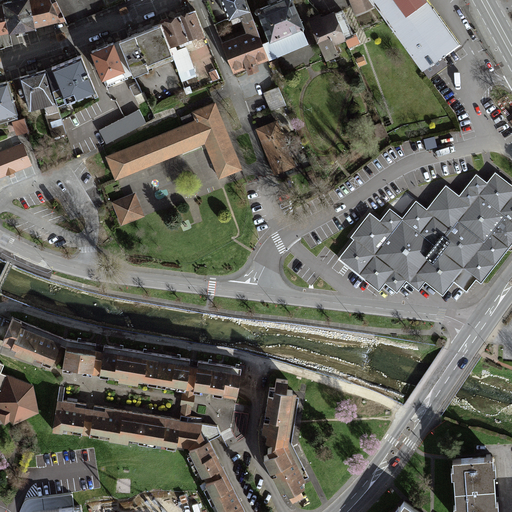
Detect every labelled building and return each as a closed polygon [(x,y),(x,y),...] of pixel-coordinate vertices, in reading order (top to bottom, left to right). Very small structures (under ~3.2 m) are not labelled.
[(7,0),(3,1),(4,4),(9,31),(34,26),(28,0),(7,0)] [(28,0),(34,26),(63,19),(55,2),(50,3),(49,0),(28,0)] [(252,16),(246,0),(221,0),(228,18),(232,16),(243,12),(245,16),(248,18),(252,16)] [(270,3),(257,9),(269,39),(262,42),(268,57),(305,42),(306,39),(301,27),(303,26),(292,0),(278,0),(276,1),(270,3)] [(366,0),(363,0),(352,5),(355,12),(369,6),(366,0)] [(370,0),(373,4),(421,70),(423,69),(428,76),(446,63),(441,56),(452,48),(453,39),(424,0),(370,0)] [(64,18),(56,1),(55,2),(63,19),(64,18)] [(0,32),(9,31),(4,4),(0,5),(0,32)] [(195,9),(160,23),(168,45),(175,42),(203,31),(195,9)] [(342,10),(322,19),(333,43),(345,38),(348,46),(360,42),(356,33),(353,35),(342,10)] [(243,12),(232,16),(234,21),(245,16),(243,12)] [(248,18),(245,16),(251,31),(253,30),(250,24),(254,22),(252,16),(248,18)] [(322,19),(322,18),(311,22),(327,57),(337,53),(333,43),(322,19)] [(251,31),(221,43),(234,71),(268,57),(262,42),(254,22),(250,24),(253,30),(251,31)] [(168,45),(160,23),(127,36),(141,71),(173,58),(171,52),(168,45)] [(141,71),(127,36),(119,40),(119,41),(132,73),(133,74),(141,71)] [(113,42),(91,51),(102,77),(106,86),(128,77),(127,75),(132,73),(119,41),(113,43),(113,42)] [(175,42),(168,45),(171,52),(178,49),(175,42)] [(178,49),(171,52),(173,58),(178,72),(194,66),(187,46),(178,49)] [(44,70),(21,77),(29,108),(43,104),(53,136),(65,131),(59,111),(55,99),(53,100),(44,70)] [(7,81),(0,82),(0,116),(13,113),(14,116),(16,116),(15,112),(16,112),(7,81)] [(142,92),(137,82),(130,85),(135,94),(142,92)] [(285,104),(278,86),(264,92),(271,109),(285,104)] [(142,92),(135,94),(130,96),(134,105),(147,100),(143,91),(142,92)] [(214,102),(205,106),(207,110),(216,106),(214,102)] [(184,124),(106,155),(115,178),(205,142),(219,177),(241,167),(216,106),(207,110),(205,106),(193,111),(193,112),(181,117),(184,124)] [(28,130),(24,117),(13,120),(18,133),(20,132),(28,130)] [(294,165),(276,120),(256,128),(274,173),(294,165)] [(387,133),(382,121),(374,125),(376,138),(387,133)] [(421,139),(424,149),(435,146),(432,136),(421,139)] [(21,144),(0,151),(0,156),(24,147),(24,145),(21,144)] [(24,147),(0,156),(0,175),(31,163),(24,147)] [(511,224),(511,235),(477,279),(480,281),(511,241),(511,185),(495,172),(487,182),(476,174),(459,195),(455,192),(456,196),(445,209),(442,210),(432,202),(426,209),(416,200),(413,203),(431,217),(446,217),(476,178),(487,187),(495,177),(511,190),(507,195),(511,198),(511,221),(511,224)] [(337,255),(378,289),(385,281),(396,290),(406,279),(418,288),(425,280),(442,293),(463,267),(477,279),(511,235),(511,224),(511,221),(511,198),(507,195),(511,190),(495,177),(487,187),(476,178),(446,217),(431,217),(413,203),(402,218),(389,208),(380,220),(369,212),(349,238),(337,255)] [(455,192),(445,185),(432,202),(442,210),(445,209),(456,196),(455,192)] [(133,195),(114,202),(122,221),(141,214),(133,195)] [(20,323),(11,319),(3,339),(12,343),(10,348),(50,365),(58,343),(61,336),(21,319),(20,323)] [(66,338),(61,336),(58,343),(65,346),(66,338)] [(95,343),(66,338),(65,346),(62,368),(90,373),(95,347),(95,343)] [(190,358),(103,344),(103,348),(98,374),(185,389),(189,363),(190,358)] [(103,348),(95,347),(90,373),(98,374),(103,348)] [(193,390),(236,396),(241,367),(198,359),(197,364),(193,390)] [(197,364),(189,363),(185,389),(193,390),(197,364)] [(287,407),(297,408),(299,396),(292,395),(292,389),(286,388),(288,379),(276,377),(275,387),(270,386),(267,401),(288,403),(287,407)] [(193,390),(185,389),(180,419),(188,420),(193,390)] [(66,400),(57,399),(52,428),(81,433),(85,406),(86,403),(77,402),(75,409),(65,407),(66,400)] [(77,402),(66,400),(65,407),(75,409),(77,402)] [(292,438),(297,408),(287,407),(288,403),(267,401),(263,429),(266,430),(265,437),(276,439),(287,441),(288,438),(292,438)] [(103,406),(94,405),(93,407),(89,434),(175,448),(180,419),(171,417),(169,424),(159,423),(160,416),(142,413),(141,420),(131,418),(132,411),(113,408),(112,415),(102,413),(103,406)] [(93,407),(85,406),(81,433),(89,434),(93,407)] [(113,408),(103,406),(102,413),(112,415),(113,408)] [(142,413),(132,411),(131,418),(141,420),(142,413)] [(171,417),(160,416),(159,423),(169,424),(171,417)] [(188,420),(180,419),(175,448),(184,450),(185,445),(188,420)] [(217,425),(188,420),(185,445),(188,445),(192,452),(187,455),(195,471),(200,469),(202,474),(203,473),(218,465),(206,440),(220,432),(217,425)] [(292,500),(303,495),(299,487),(304,484),(302,479),(308,476),(291,442),(292,438),(288,438),(287,441),(276,439),(275,444),(267,448),(270,452),(264,455),(284,494),(288,492),(292,500)] [(493,456),(452,459),(456,511),(496,511),(495,494),(491,494),(491,488),(495,487),(493,456)] [(218,465),(203,473),(207,480),(222,473),(218,465)] [(241,511),(222,473),(207,480),(206,481),(208,485),(204,488),(208,496),(213,494),(217,503),(222,511),(220,511),(241,511)] [(421,511),(404,500),(395,511),(421,511)] [(217,503),(213,506),(215,511),(220,511),(222,511),(217,503)]
